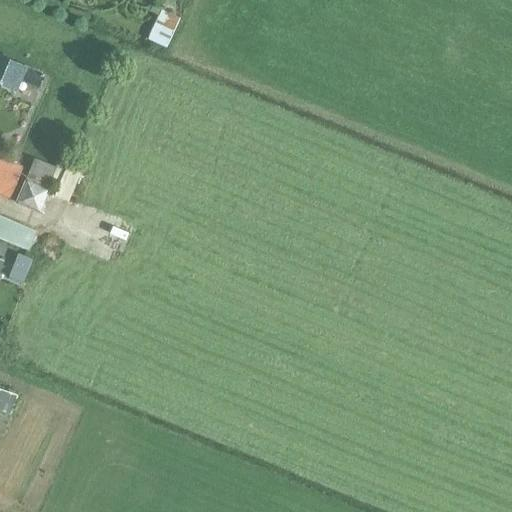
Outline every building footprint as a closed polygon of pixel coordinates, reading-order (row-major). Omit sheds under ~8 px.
[(156,0),(155,4),(153,3),(149,11),(158,15),(162,9),(165,0),(173,0),(178,2),(179,0),(156,0)] [(166,47),(180,17),(162,9),(148,38),(166,47)] [(32,84),(38,71),(0,55),(0,81),(9,85),(13,76),(32,84)] [(0,196),(10,200),(23,169),(0,159),(0,196)] [(48,189),(56,168),(35,159),(26,181),(27,181),(17,204),(40,214),(50,190),(48,189)] [(30,250),(28,249),(36,231),(0,215),(0,237),(21,246),(8,275),(23,282),(33,259),(27,257),(30,250)] [(62,400),(46,443),(122,471),(138,428),(62,400)] [(42,449),(26,490),(85,511),(104,511),(118,477),(42,449)]
